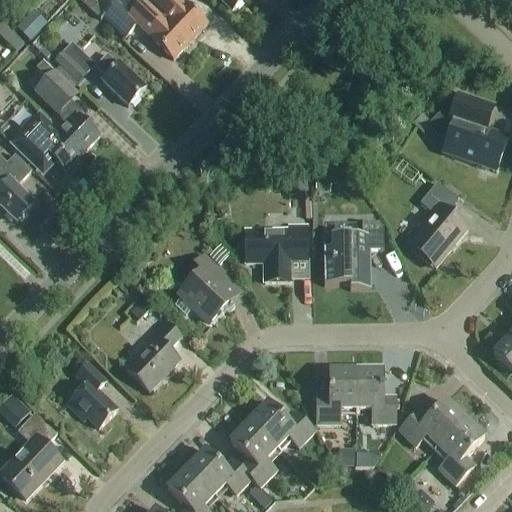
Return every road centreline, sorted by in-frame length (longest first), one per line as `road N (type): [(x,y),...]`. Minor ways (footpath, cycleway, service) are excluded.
road 1 (tertiary): [(0,346),(333,0)]
road 2 (residential): [(93,511),(264,339),(449,336)]
